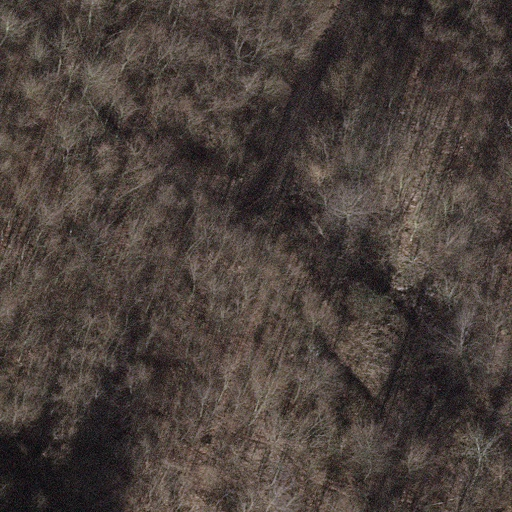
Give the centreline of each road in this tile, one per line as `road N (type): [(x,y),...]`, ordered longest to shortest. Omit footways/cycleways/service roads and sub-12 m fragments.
road 1 (track): [(478,456),(241,208),(105,103),(16,0)]
road 2 (track): [(241,208),(285,180),(350,0)]
